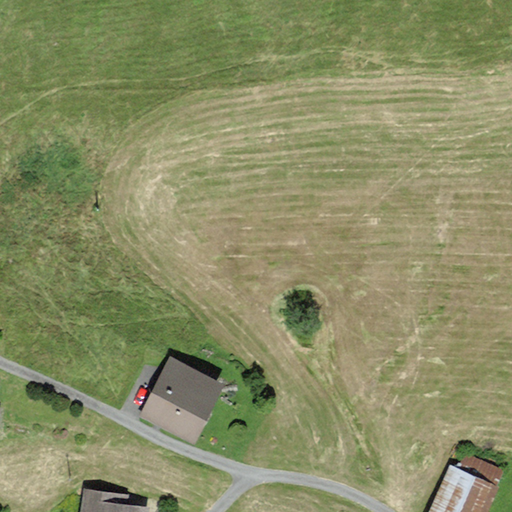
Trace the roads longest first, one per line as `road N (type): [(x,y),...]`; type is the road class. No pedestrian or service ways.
road 1 (unclassified): [(384,511),(336,486),(253,473),(117,417)]
road 2 (track): [(117,417),(0,364)]
